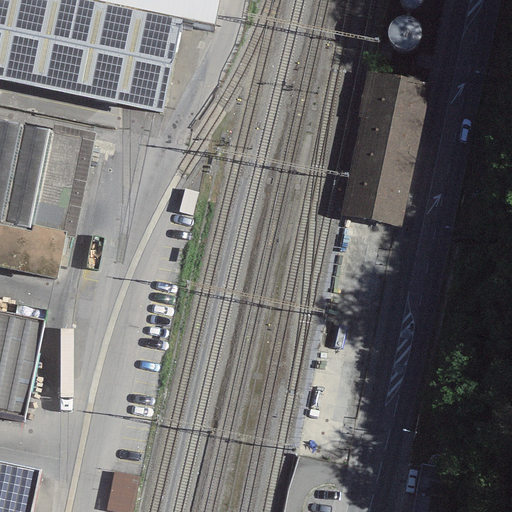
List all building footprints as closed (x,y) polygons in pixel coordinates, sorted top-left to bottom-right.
[(0,0),(0,80),(163,115),(181,19),(88,0),(0,0)] [(218,0),(88,0),(181,19),(213,26),(218,0)] [(424,57),(419,30),(390,36),(395,62),(424,57)] [(433,82),(366,68),(357,114),(362,115),(342,213),(403,225),(433,82)] [(79,146),(0,128),(0,225),(59,238),(79,146)] [(0,417),(22,422),(43,320),(0,311),(0,417)] [(329,322),(322,359),(346,363),(352,326),(329,322)] [(0,511),(31,511),(40,470),(0,461),(0,511)] [(113,511),(139,511),(142,480),(116,478),(113,511)]
